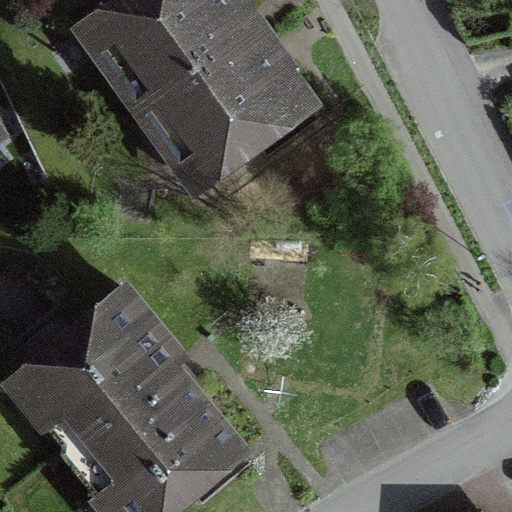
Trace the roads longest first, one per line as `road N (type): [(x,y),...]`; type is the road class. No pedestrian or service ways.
road 1 (residential): [(511,260),(376,0)]
road 2 (residential): [(353,511),(511,423)]
